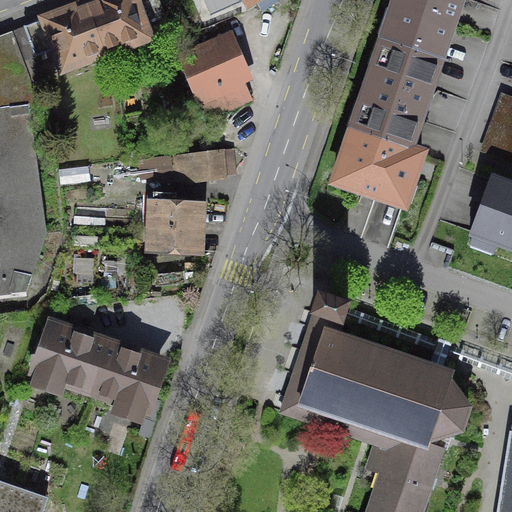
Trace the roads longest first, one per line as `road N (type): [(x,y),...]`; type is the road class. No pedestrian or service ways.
road 1 (tertiary): [(262,213),(158,511)]
road 2 (residential): [(262,213),(511,305)]
road 3 (tertiary): [(262,213),(334,0)]
